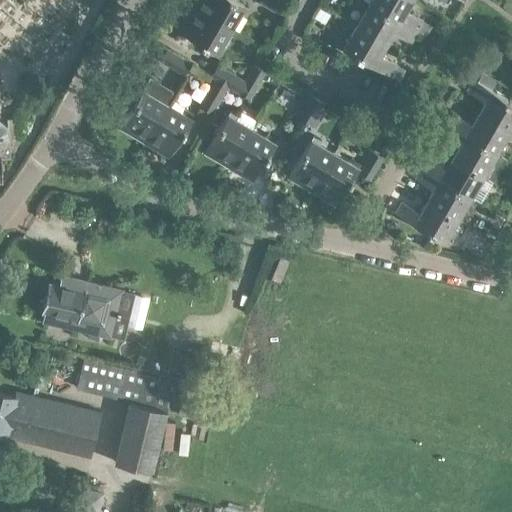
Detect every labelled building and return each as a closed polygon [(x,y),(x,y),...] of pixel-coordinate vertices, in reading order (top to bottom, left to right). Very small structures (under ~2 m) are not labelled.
[(245,8),(232,0),(194,0),(190,7),(228,30),(238,13),(241,15),(245,8)] [(288,5),(279,0),(259,0),(258,3),(281,17),(288,5)] [(404,11),(410,0),(369,0),(367,4),(416,32),(423,21),(404,11)] [(410,43),(416,32),(367,4),(354,26),(385,43),(392,32),(410,43)] [(219,45),(228,30),(190,7),(176,31),(218,55),(222,47),(219,45)] [(385,43),(354,26),(341,48),(397,81),(404,69),(379,55),(385,43)] [(190,64),(164,49),(157,61),(183,76),(190,64)] [(239,92),(244,80),(218,64),(210,76),(215,79),(227,87),(238,93),(239,92)] [(254,64),(244,80),(239,92),(250,99),(266,71),(254,64)] [(483,71),(476,82),(471,80),(465,91),(483,102),(476,113),(506,131),(511,120),(511,103),(491,91),(497,80),(483,71)] [(227,87),(215,79),(199,105),(211,113),(227,87)] [(119,128),(143,143),(165,105),(148,95),(150,92),(143,88),(119,128)] [(315,99),(304,92),(292,115),(303,121),(315,99)] [(315,99),(303,121),(314,128),(327,106),(322,103),(315,99)] [(183,112),(181,115),(165,105),(143,143),(167,157),(191,117),(183,112)] [(235,115),(227,111),(202,153),(227,167),(249,129),(232,119),(235,115)] [(506,131),(476,113),(470,124),(451,114),(445,124),(494,153),(506,131)] [(0,158),(8,158),(8,147),(11,147),(11,139),(13,139),(12,121),(3,121),(0,118),(0,158)] [(481,175),(494,153),(445,124),(438,120),(432,131),(457,146),(451,157),(481,175)] [(264,138),(249,129),(227,167),(251,181),(276,140),(266,134),(264,138)] [(317,141),(310,136),(286,177),(310,191),(332,154),(316,144),(317,141)] [(366,158),(358,173),(370,180),(383,157),(365,146),(360,155),(366,158)] [(348,163),(332,154),(310,191),(334,205),(358,165),(350,160),(348,163)] [(419,154),(414,163),(421,167),(419,168),(468,197),(481,175),(451,157),(444,169),(419,154)] [(468,197),(419,168),(413,179),(432,190),(425,201),(455,219),(468,197)] [(442,241),(455,219),(425,201),(418,212),(400,202),(393,213),(442,241)] [(43,321),(110,337),(122,289),(62,274),(59,284),(49,281),(47,288),(44,287),(38,309),(45,310),(43,321)] [(162,367),(199,376),(205,351),(168,342),(162,367)] [(171,381),(83,360),(76,389),(129,402),(114,463),(151,472),(167,411),(163,410),(171,381)] [(13,398),(0,394),(0,429),(6,431),(4,436),(89,456),(99,414),(14,394),(13,398)]
